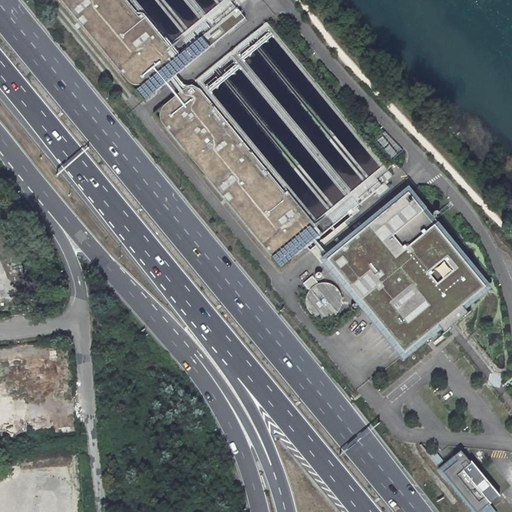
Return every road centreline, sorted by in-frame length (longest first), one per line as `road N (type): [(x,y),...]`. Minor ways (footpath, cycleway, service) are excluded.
road 1 (trunk): [(416,511),(0,14)]
road 2 (trunk): [(0,70),(245,369)]
road 3 (trunk): [(245,369),(364,511)]
road 4 (primary): [(177,347),(229,426),(259,511)]
road 5 (residential): [(83,329),(102,511)]
road 6 (trunk): [(60,211),(177,347)]
road 7 (trunk): [(177,347),(211,372),(270,466)]
road 8 (trunk): [(60,211),(83,329)]
